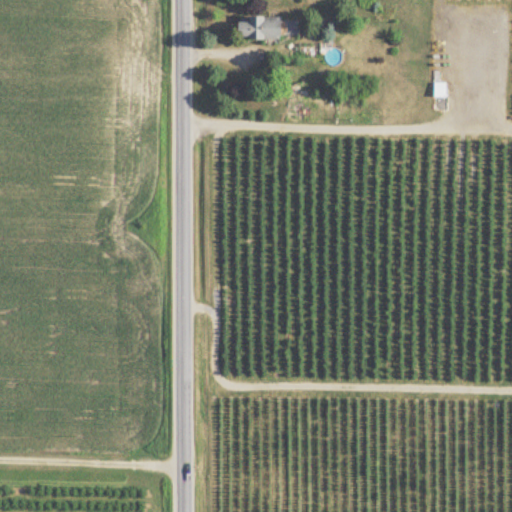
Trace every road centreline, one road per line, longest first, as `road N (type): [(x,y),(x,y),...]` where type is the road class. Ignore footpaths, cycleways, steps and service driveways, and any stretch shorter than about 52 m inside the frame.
road 1 (residential): [(184,511),(183,0)]
road 2 (residential): [(185,464),(0,459)]
